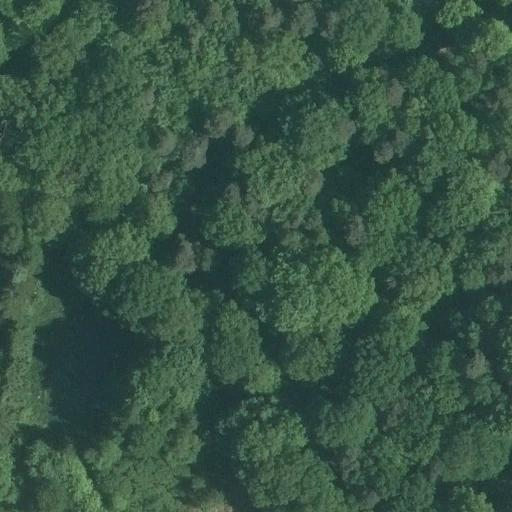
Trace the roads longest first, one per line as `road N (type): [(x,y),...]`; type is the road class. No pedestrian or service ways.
road 1 (track): [(506,0),(480,26),(337,62),(237,179),(146,266),(274,402),(351,511)]
road 2 (track): [(146,266),(0,173)]
